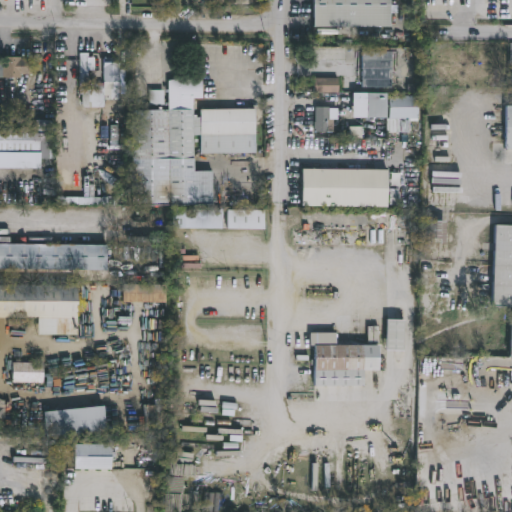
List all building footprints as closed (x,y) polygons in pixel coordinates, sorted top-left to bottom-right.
[(389,0),(389,28),(312,28),(312,0),(389,0)] [(23,49),(22,59),(33,59),(32,75),(22,75),(22,78),(14,78),(14,88),(22,88),(22,100),(9,100),(9,78),(3,78),(3,49),(23,49)] [(394,88),(364,88),(364,52),(394,52),(394,88)] [(90,53),(90,57),(96,57),(96,71),(89,71),(89,85),(105,85),(105,58),(110,58),(110,55),(115,55),(115,58),(121,58),(121,100),(106,100),(106,108),(93,108),(93,103),(90,103),(90,94),(81,94),(81,53),(90,53)] [(315,93),(314,93),(315,77),(340,78),(340,93),(315,93)] [(195,98),(195,113),(198,113),(198,116),(202,116),(202,110),(257,109),(258,151),(202,152),(202,134),(195,134),(197,170),(214,170),(215,202),(134,202),(134,151),(130,151),(130,148),(133,148),(133,111),(150,111),(150,90),(165,90),(165,110),(170,110),(170,81),(204,81),(204,98),(195,98)] [(419,96),(419,121),(411,121),(411,132),(387,132),(387,119),(384,119),(384,124),(374,124),(374,118),(354,118),(354,93),(419,96)] [(330,106),(339,106),(339,120),(334,120),(334,131),(315,130),(316,105),(330,106)] [(511,107),(511,147),(500,147),(502,107),(511,107)] [(120,164),(104,165),(103,143),(112,143),(111,124),(119,124),(120,164)] [(0,126),(57,127),(56,158),(41,158),(41,152),(0,152),(0,126)] [(389,170),(389,187),(399,187),(398,204),(304,204),(305,170),(389,170)] [(177,227),(177,208),(222,209),(222,228),(177,227)] [(262,228),(229,227),(229,208),(266,209),(266,228),(262,228)] [(449,241),(427,241),(427,218),(449,218),(449,241)] [(511,223),(511,305),(496,305),(499,223),(511,223)] [(109,269),(0,267),(0,242),(109,243),(109,269)] [(166,301),(124,300),(125,282),(168,283),(168,301),(166,301)] [(79,286),(79,334),(40,334),(40,315),(0,315),(0,284),(79,284),(79,286)] [(408,318),(407,349),(389,349),(390,317),(408,318)] [(338,331),(338,343),(381,343),(381,369),(366,369),(366,384),(317,384),(317,344),(312,344),(312,331),(338,331)] [(45,382),(14,381),(14,361),(45,362),(45,382)] [(41,412),(43,437),(102,432),(101,407),(41,412)] [(109,468),(77,468),(77,443),(113,443),(113,468),(109,468)] [(160,511),(179,511),(180,495),(161,494),(160,511)]
